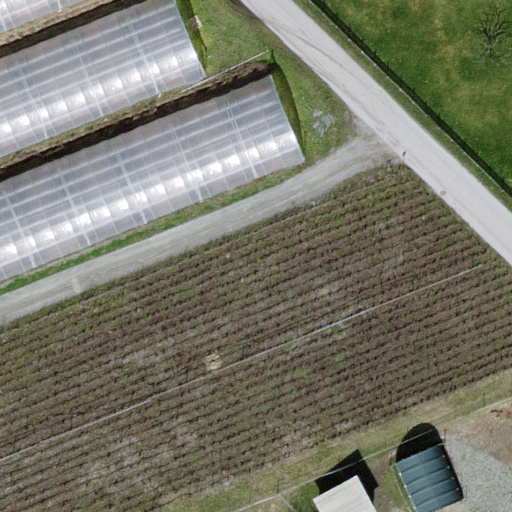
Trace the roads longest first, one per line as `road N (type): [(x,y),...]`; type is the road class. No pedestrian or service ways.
road 1 (track): [(0,313),(410,138)]
road 2 (unclassified): [(511,236),(271,0)]
